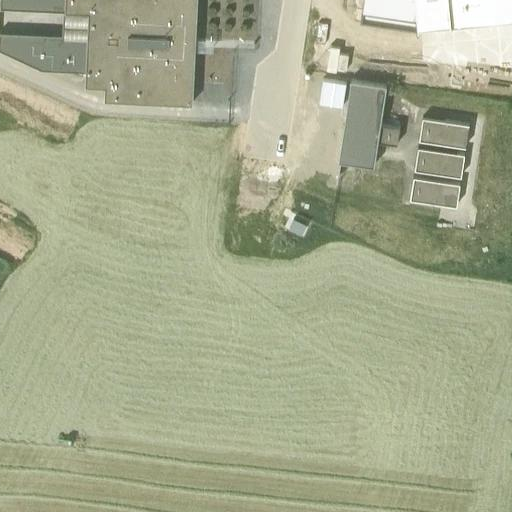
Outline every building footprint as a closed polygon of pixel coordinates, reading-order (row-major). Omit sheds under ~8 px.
[(195,0),(0,0),(0,6),(62,10),(61,33),(0,29),(0,45),(41,66),(84,68),(85,83),(104,84),(103,98),(192,102),(195,0)] [(511,13),(511,0),(361,0),(361,4),(369,6),(368,14),(414,23),(416,26),(421,22),(449,19),(451,21),(511,13)] [(385,81),(350,75),(339,155),(372,160),(376,137),(396,140),(398,123),(380,120),(385,81)] [(467,122),(422,114),(419,136),(464,144),(467,122)] [(463,151),(418,144),(414,164),(460,172),(463,151)] [(459,181),(413,173),(409,195),(456,202),(459,181)]
